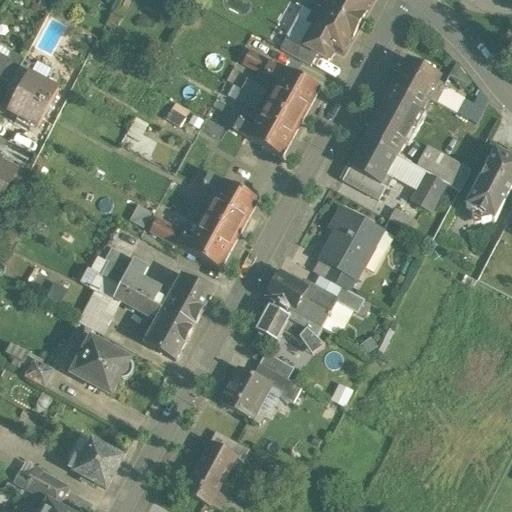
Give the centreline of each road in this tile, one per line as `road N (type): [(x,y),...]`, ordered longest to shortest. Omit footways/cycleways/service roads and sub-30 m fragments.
road 1 (residential): [(117,511),(401,0)]
road 2 (unclassified): [(417,0),(511,104)]
